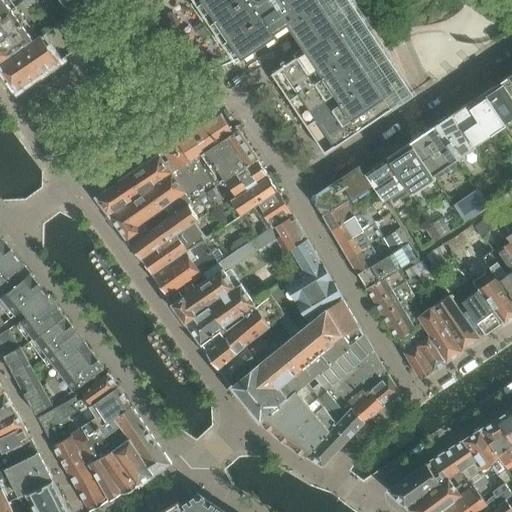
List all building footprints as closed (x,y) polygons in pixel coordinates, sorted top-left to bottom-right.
[(4,0),(0,0),(0,16),(11,9),(4,0)] [(34,0),(26,0),(22,3),(26,9),(36,2),(34,0)] [(202,0),(203,0),(201,2),(202,3),(204,1),(216,19),(214,21),(214,22),(216,20),(228,38),(226,39),(227,41),(229,39),(242,59),(278,35),(276,32),(288,24),(306,50),(272,73),(323,149),(326,153),(363,128),(363,129),(397,106),(396,105),(399,103),(398,102),(413,92),(360,15),(349,0),(202,0)] [(11,9),(0,16),(0,61),(33,39),(11,9)] [(68,26),(68,25),(68,24),(65,20),(64,20),(57,25),(74,50),(82,45),(78,39),(77,39),(76,38),(77,37),(73,32),(72,31),(69,26),(68,26)] [(58,63),(58,62),(59,62),(41,35),(34,40),(33,39),(0,61),(0,64),(17,90),(18,89),(18,90),(22,88),(21,87),(38,76),(40,75),(39,74),(43,72),(43,73),(56,63),(57,64),(58,63)] [(511,82),(508,76),(480,95),(482,99),(474,105),(472,101),(453,113),(475,146),(506,125),(511,132),(511,131),(511,82)] [(178,141),(179,142),(178,142),(192,159),(198,155),(201,160),(205,157),(222,183),(258,159),(238,129),(234,131),(221,113),(220,114),(180,141),(179,141),(178,141)] [(453,113),(435,125),(458,159),(476,147),(475,146),(453,113)] [(411,141),(411,142),(434,176),(455,161),(458,159),(435,125),(433,127),(411,141)] [(99,195),(98,199),(109,213),(175,170),(192,159),(178,142),(99,195)] [(436,180),(433,176),(434,176),(411,142),(388,157),(387,157),(407,186),(412,195),(422,189),(431,183),(432,185),(433,185),(431,182),(436,180)] [(175,170),(109,213),(132,243),(222,183),(205,157),(201,160),(198,155),(192,159),(175,170)] [(372,167),(365,173),(372,184),(384,201),(391,196),(407,186),(387,157),(372,167)] [(132,243),(131,244),(142,259),(189,226),(218,207),(219,207),(227,201),(228,202),(252,187),(269,175),(258,159),(222,183),(132,243)] [(315,198),(315,200),(315,202),(316,203),(323,215),(324,216),(353,197),(352,197),(372,184),(365,173),(360,166),(317,194),(317,195),(316,196),(315,198)] [(252,187),(228,202),(238,217),(254,206),(278,191),(269,175),(252,187)] [(507,194),(503,187),(485,199),(489,205),(489,206),(507,194)] [(478,188),(454,205),(465,222),(489,206),(489,205),(485,199),(478,188)] [(254,206),(269,229),(270,230),(277,225),(292,215),(293,215),(287,205),(290,202),(288,198),(285,199),(283,196),(282,197),(278,191),(254,206)] [(353,197),(324,216),(332,230),(361,212),(361,211),(353,197)] [(361,211),(361,212),(332,230),(341,244),(374,223),(365,209),(361,211)] [(279,240),(297,270),(302,267),(291,248),(307,238),(292,215),(277,225),(283,234),(277,238),(279,240)] [(491,215),(475,226),(482,236),(498,225),(491,215)] [(442,219),(433,225),(441,238),(451,232),(442,219)] [(511,219),(500,228),(510,242),(511,243),(511,219)] [(374,223),(341,244),(349,258),(384,237),(374,223)] [(269,229),(252,240),(259,250),(260,252),(279,240),(277,238),(283,234),(277,225),(270,230),(269,229)] [(433,225),(426,229),(434,242),(441,238),(433,225)] [(189,226),(142,259),(152,273),(204,240),(210,236),(204,227),(194,233),(189,226)] [(384,237),(349,258),(358,273),(358,272),(381,259),(380,258),(380,259),(375,251),(382,247),(382,248),(388,245),(384,237)] [(368,341),(307,238),(291,248),(302,267),(297,270),(268,293),(285,318),(275,325),(287,341),(232,384),(251,407),(250,408),(260,420),(261,420),(368,341)] [(0,270),(18,256),(4,239),(0,242),(0,270)] [(204,240),(152,273),(173,303),(197,287),(193,282),(204,274),(208,279),(223,268),(219,262),(225,258),(219,248),(212,253),(204,240)] [(197,287),(173,303),(188,323),(223,301),(235,318),(255,303),(231,268),(259,250),(252,240),(225,258),(219,262),(223,268),(208,279),(197,287)] [(443,245),(434,250),(440,261),(449,255),(443,245)] [(511,245),(501,254),(511,269),(511,245)] [(434,250),(426,255),(432,265),(440,261),(434,250)] [(490,251),(483,256),(489,266),(490,266),(511,297),(511,270),(507,275),(497,260),(496,261),(490,251)] [(381,259),(358,272),(367,288),(396,271),(397,271),(402,268),(393,252),(381,259)] [(18,256),(0,270),(0,294),(2,297),(32,272),(18,256)] [(423,261),(406,272),(410,279),(427,269),(423,261)] [(484,270),(486,273),(473,282),(479,289),(496,312),(503,321),(504,323),(511,316),(511,297),(490,266),(489,266),(484,270)] [(374,300),(404,283),(397,271),(396,271),(367,288),(374,300)] [(32,272),(2,297),(16,314),(23,309),(25,312),(50,293),(47,291),(46,290),(32,272)] [(404,283),(374,300),(382,314),(409,299),(412,297),(404,283)] [(449,295),(434,306),(454,337),(463,350),(480,338),(474,329),(479,325),(486,333),(503,321),(496,312),(479,289),(462,301),(468,310),(463,313),(449,295)] [(21,320),(34,338),(65,315),(51,296),(50,296),(50,293),(25,312),(28,315),(21,320)] [(202,343),(208,351),(207,351),(219,367),(219,366),(275,325),(285,318),(268,293),(255,303),(235,318),(202,343)] [(417,311),(409,299),(382,314),(390,327),(417,311)] [(223,301),(188,323),(202,343),(235,318),(223,301)] [(454,337),(434,306),(433,306),(419,315),(424,323),(429,332),(448,360),(463,350),(454,337)] [(424,323),(419,315),(417,311),(390,327),(397,339),(424,323)] [(65,315),(34,338),(47,355),(78,332),(65,315)] [(420,377),(421,378),(434,369),(418,340),(429,332),(424,323),(397,339),(405,351),(420,377)] [(223,371),(232,384),(287,341),(275,325),(219,366),(219,367),(220,367),(223,371)] [(0,334),(0,345),(5,355),(20,347),(10,329),(0,334)] [(91,350),(78,332),(47,355),(61,373),(91,350)] [(429,332),(418,340),(434,369),(448,360),(429,332)] [(352,409),(347,403),(362,392),(364,394),(370,389),(381,380),(388,374),(368,341),(261,420),(264,422),(275,432),(285,439),(306,455),(307,455),(318,444),(325,437),(346,415),(352,409)] [(5,355),(4,356),(36,413),(52,404),(21,347),(20,347),(5,355)] [(91,350),(61,373),(74,390),(104,367),(91,350)] [(108,373),(75,396),(75,397),(79,402),(83,409),(89,405),(118,386),(108,373)] [(370,389),(382,406),(393,397),(400,392),(388,374),(381,380),(370,389)] [(118,386),(89,405),(97,416),(94,418),(105,435),(121,424),(116,417),(132,406),(118,386)] [(362,392),(347,403),(352,409),(365,422),(382,406),(370,389),(364,394),(362,392)] [(5,392),(0,394),(0,420),(17,412),(5,392)] [(82,408),(79,402),(75,397),(38,418),(45,429),(82,408)] [(121,424),(154,473),(172,463),(165,453),(164,453),(155,440),(132,406),(116,417),(121,424)] [(345,442),(365,422),(352,409),(346,415),(325,437),(318,444),(307,455),(323,465),(331,457),(337,451),(345,442)] [(511,410),(511,409),(499,417),(511,437),(511,410)] [(0,437),(24,425),(17,412),(0,420),(0,437)] [(511,437),(499,417),(496,419),(497,419),(481,429),(506,468),(511,464),(511,437)] [(94,418),(84,425),(124,491),(138,483),(105,435),(94,418)] [(121,424),(105,435),(138,483),(154,473),(121,424)] [(24,425),(0,437),(0,454),(31,437),(24,425)] [(82,426),(83,427),(72,434),(82,451),(110,499),(124,491),(84,425),(82,426)] [(481,429),(464,440),(477,458),(481,464),(485,468),(486,471),(492,467),(498,477),(508,470),(506,468),(481,429)] [(72,434),(53,446),(58,454),(63,463),(82,451),(72,434)] [(14,463),(38,450),(31,437),(0,454),(0,473),(15,465),(14,463)] [(464,440),(454,447),(467,465),(477,458),(464,440)] [(454,447),(443,453),(457,472),(461,469),(467,465),(454,447)] [(15,465),(0,473),(0,478),(10,501),(25,493),(26,495),(54,480),(39,451),(38,450),(14,463),(15,465)] [(82,451),(63,463),(67,469),(85,501),(91,511),(110,499),(82,451)] [(443,453),(431,461),(446,480),(457,472),(443,453)] [(467,465),(461,469),(472,484),(485,475),(482,470),(485,468),(481,464),(477,458),(467,465)] [(427,463),(388,490),(408,507),(446,480),(431,461),(427,464),(427,463)] [(446,480),(408,507),(408,508),(414,511),(433,511),(472,484),(461,469),(457,472),(446,480)] [(495,489),(485,475),(472,484),(433,511),(463,511),(486,496),(489,499),(497,493),(495,489)] [(0,511),(14,511),(10,501),(0,478),(0,511)] [(35,511),(36,511),(70,511),(68,508),(54,480),(26,495),(25,493),(10,501),(14,511),(21,508),(23,511),(35,511)] [(495,489),(497,493),(489,499),(486,496),(463,511),(487,511),(488,511),(494,511),(501,507),(499,504),(507,498),(511,494),(511,492),(505,482),(495,489)] [(226,511),(198,492),(179,506),(182,511),(226,511)] [(499,504),(501,507),(494,511),(488,511),(487,511),(511,511),(511,505),(507,498),(499,504)]
